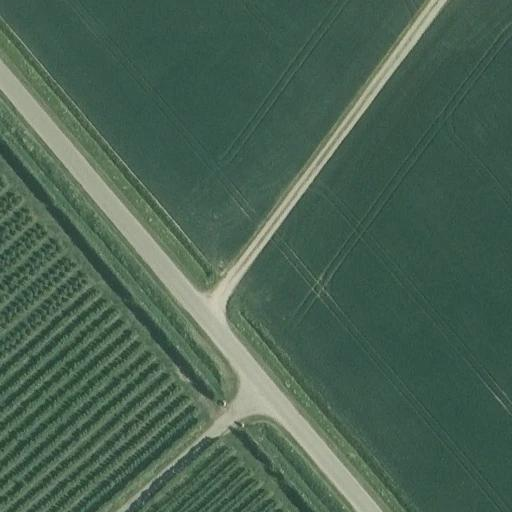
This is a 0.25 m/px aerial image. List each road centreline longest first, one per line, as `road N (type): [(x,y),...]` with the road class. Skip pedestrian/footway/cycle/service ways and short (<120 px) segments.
road 1 (unclassified): [(368,511),(0,75)]
road 2 (track): [(442,0),(203,316)]
